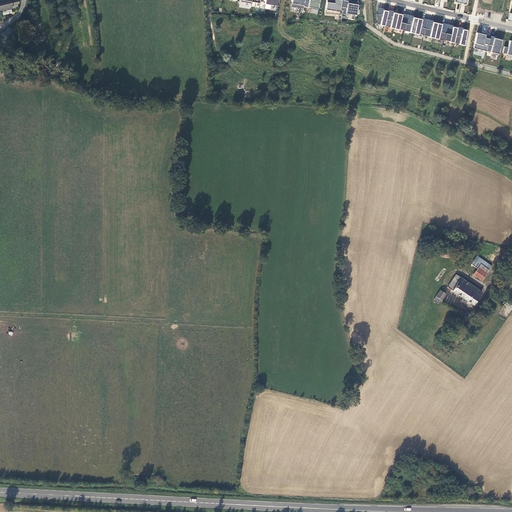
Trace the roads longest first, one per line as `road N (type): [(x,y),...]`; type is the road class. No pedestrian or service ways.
road 1 (primary): [(301,508),(0,492)]
road 2 (primary): [(455,511),(301,508)]
road 3 (track): [(126,319),(0,313)]
road 4 (residential): [(392,0),(511,28)]
